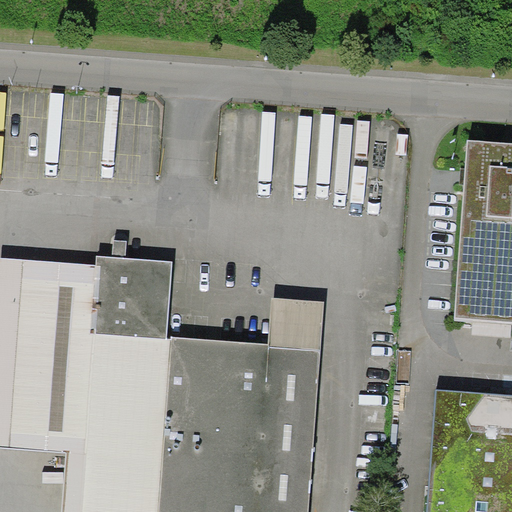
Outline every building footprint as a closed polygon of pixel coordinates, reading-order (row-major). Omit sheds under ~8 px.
[(511,143),(468,140),(466,168),(465,184),(455,320),(473,321),(511,324),(511,143)] [(114,241),(113,257),(125,258),(126,241),(114,241)] [(113,257),(96,256),(96,265),(0,258),(0,447),(66,452),(62,511),(308,511),(320,351),(269,347),(269,343),(172,336),(172,339),(167,339),(172,262),(125,258),(113,257)] [(323,302),(272,298),(269,343),(269,347),(320,351),(323,302)] [(511,324),(473,321),(472,335),(510,337),(511,324)] [(511,511),(511,395),(436,390),(427,511),(511,511)]
